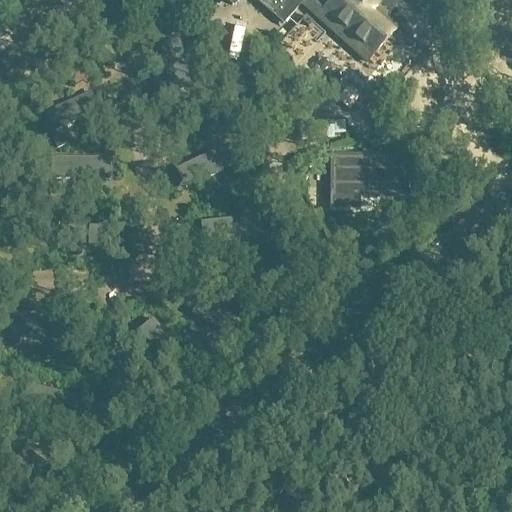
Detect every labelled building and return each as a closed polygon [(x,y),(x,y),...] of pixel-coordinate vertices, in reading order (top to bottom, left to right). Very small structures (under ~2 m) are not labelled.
[(220,0),(231,9),(238,0),(250,0),(280,27),(300,6),(316,21),(315,22),(363,67),(397,31),(386,20),(403,0),(220,0)] [(253,32),(266,42),(274,31),(261,21),(253,32)] [(172,23),(162,25),(165,37),(175,35),(172,23)] [(178,38),(158,43),(164,70),(170,93),(170,94),(190,89),(178,38)] [(90,94),(43,116),(51,135),(81,121),(98,113),(99,113),(90,94)] [(61,134),(51,139),(56,150),(66,146),(61,134)] [(227,147),(184,168),(193,187),(236,165),(227,147)] [(407,198),(407,157),(329,157),(329,197),(331,197),(331,210),(357,210),(357,197),(367,197),(367,198),(407,198)] [(51,159),(50,180),(98,182),(99,161),(51,159)] [(223,213),(243,199),(234,186),(213,200),(223,213)] [(258,219),(210,224),(213,245),(261,239),(258,219)] [(61,228),(60,246),(87,247),(87,248),(88,249),(88,247),(110,248),(111,231),(116,231),(61,228)] [(204,303),(196,318),(215,330),(214,331),(215,331),(216,330),(239,344),(248,329),(201,300),(200,301),(204,303)] [(4,313),(0,330),(0,332),(19,337),(51,344),(55,325),(4,313)] [(154,325),(142,337),(156,353),(155,354),(156,355),(157,354),(175,374),(188,362),(152,321),(151,322),(154,325)] [(48,349),(45,361),(55,364),(58,352),(48,349)]
